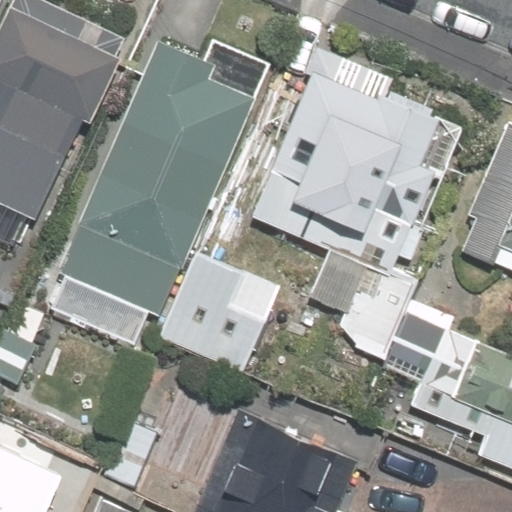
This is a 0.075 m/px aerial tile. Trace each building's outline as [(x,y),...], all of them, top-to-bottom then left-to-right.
[(0,0),(0,222),(29,236),(125,27),(67,0),(0,0)] [(200,70),(137,41),(44,242),(28,278),(153,337),(196,236),(271,58),(217,33),(200,70)] [(371,364),(476,106),(307,37),(228,229),(314,264),(287,330),(371,364)] [(511,275),(511,107),(502,103),(440,245),(511,275)] [(279,272),(196,236),(153,337),(237,373),(279,272)] [(450,316),(403,295),(368,373),(401,388),(393,405),(471,440),(463,457),(511,478),(511,359),(444,329),(450,316)] [(329,511),(359,441),(270,403),(248,454),(210,438),(178,511),(329,511)]
